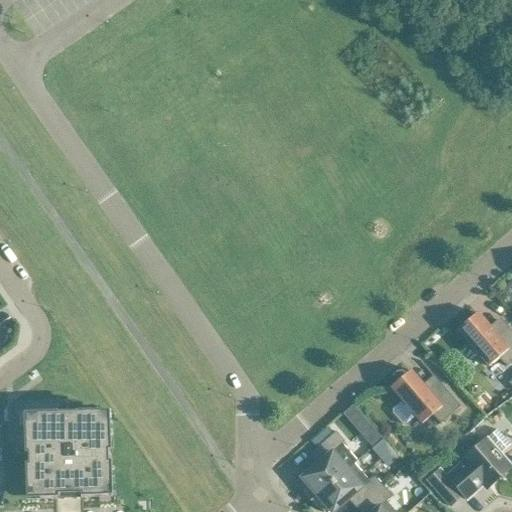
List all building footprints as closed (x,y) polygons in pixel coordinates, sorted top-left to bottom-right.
[(476,314),(473,317),(472,316),(471,316),(469,315),(468,315),(467,315),(465,315),(464,315),(463,316),(461,316),(460,317),(460,319),(459,320),(459,321),(459,323),(459,324),(459,325),(460,327),(460,328),(457,331),(488,368),(499,359),(507,368),(511,363),(511,333),(507,327),(496,337),(476,314)] [(390,388),(402,402),(393,410),(393,414),(402,425),(406,425),(415,418),(422,425),(432,416),(440,425),(460,408),(453,400),(440,385),(429,394),(410,371),(406,375),(402,372),(397,373),(393,376),(392,381),(394,385),(390,388)] [(66,403),(15,404),(15,416),(16,425),(16,435),(16,443),(17,455),(27,455),(28,466),(25,466),(26,494),(27,494),(27,493),(39,493),(40,499),(39,499),(39,500),(57,500),(57,497),(80,496),(80,499),(98,499),(98,497),(97,497),(97,491),(109,491),(109,492),(111,492),(110,463),(108,463),(107,452),(110,452),(109,426),(107,426),(107,427),(101,427),(101,414),(102,414),(102,413),(75,414),(67,415),(66,403)] [(440,469),(427,480),(450,507),(462,497),(466,501),(482,487),(486,491),(511,468),(500,455),(511,445),(497,430),(486,440),(461,462),(462,464),(447,477),(440,469)] [(344,443),(335,432),(316,449),(325,460),(302,480),(306,485),(301,489),(312,501),(357,461),(343,445),(344,443)] [(382,440),(374,448),(395,471),(403,464),(382,440)] [(364,504),(383,487),(374,477),(369,482),(353,465),(347,471),(312,501),(310,503),(313,501),(321,511),(324,511),(328,510),(329,511),(334,511),(355,494),(364,504)] [(394,511),(387,502),(392,498),(383,487),(364,504),(370,511),(394,511)]
